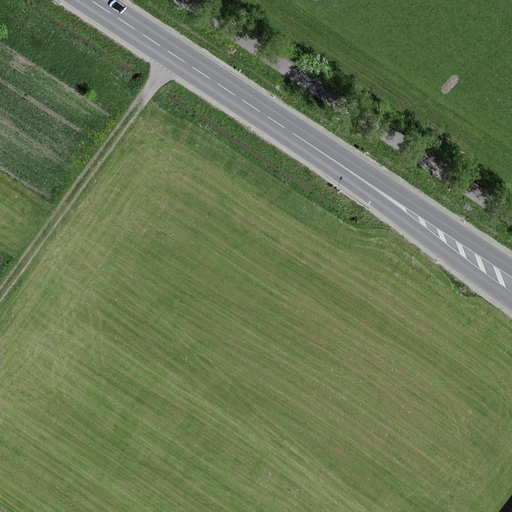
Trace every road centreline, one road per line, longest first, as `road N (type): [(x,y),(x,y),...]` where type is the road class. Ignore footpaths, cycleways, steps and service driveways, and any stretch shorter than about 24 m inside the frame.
road 1 (primary): [(511,280),(89,0)]
road 2 (track): [(176,57),(0,292)]
